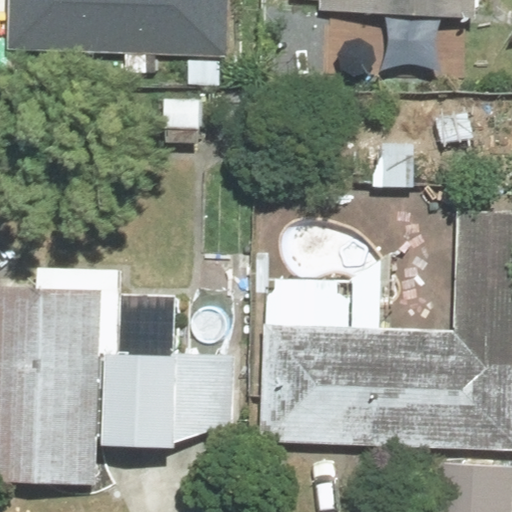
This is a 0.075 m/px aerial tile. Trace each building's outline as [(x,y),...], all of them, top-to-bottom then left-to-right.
[(232,55),(234,0),(18,0),(17,46),(232,55)] [(471,0),(314,0),(314,16),(471,24),(471,0)] [(386,183),(433,186),(436,141),(389,138),(386,183)] [(449,331),(262,328),(259,447),(511,452),(511,216),(452,215),(449,331)] [(100,293),(0,290),(0,489),(96,492),(97,454),(171,456),(173,360),(99,359),(100,293)]
